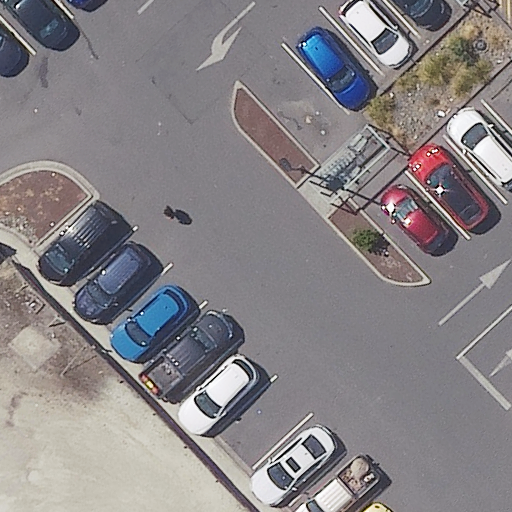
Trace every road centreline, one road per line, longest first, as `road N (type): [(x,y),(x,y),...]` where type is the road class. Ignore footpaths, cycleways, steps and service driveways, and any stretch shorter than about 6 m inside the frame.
road 1 (unknown): [(164,0),(149,25),(143,78),(166,133),(410,403)]
road 2 (unknown): [(410,403),(508,511)]
road 3 (unknown): [(410,403),(511,303)]
